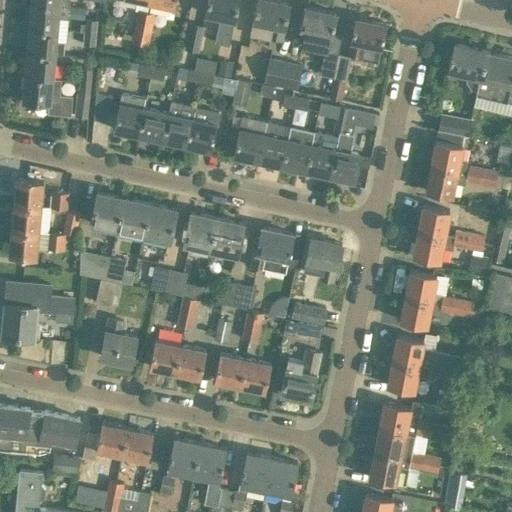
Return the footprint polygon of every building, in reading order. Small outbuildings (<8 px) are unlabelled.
[(141,42),(148,9),(150,1),(149,1),(149,0),(137,0),(136,9),(138,9),(132,40),(141,42)] [(221,17),(219,29),(216,41),(230,44),(239,0),(208,0),(205,14),(221,17)] [(277,0),(258,0),(254,21),(251,34),(283,40),(290,3),(277,0)] [(31,26),(58,28),(59,17),(69,17),(70,5),(33,2),(31,26)] [(320,49),(332,52),(338,53),(342,35),(332,33),(336,12),(306,6),(301,28),(324,33),(320,49)] [(156,11),(148,9),(141,42),(149,44),(156,11)] [(349,54),(349,55),(352,56),(361,58),(379,62),(382,47),(387,23),(357,17),(349,54)] [(85,31),(96,32),(98,19),(87,18),(86,22),(82,22),(81,30),(85,31)] [(191,21),(185,47),(200,51),(205,24),(191,21)] [(65,40),(57,40),(58,28),(31,26),(29,51),(55,53),(56,52),(64,53),(65,40)] [(96,32),(85,31),(84,43),(95,44),(96,32)] [(480,77),(487,50),(455,42),(449,70),(480,77)] [(511,56),(487,50),(480,77),(476,93),(507,100),(511,101),(511,56)] [(26,74),(53,77),(55,53),(29,51),(26,74)] [(281,85),(286,61),(270,58),(265,82),(281,85)] [(286,61),(281,85),(296,88),(307,91),(310,76),(307,75),(309,66),(286,61)] [(139,73),(151,76),(154,64),(142,62),(139,73)] [(219,73),(230,75),(232,64),(221,62),(219,73)] [(166,67),(154,64),(151,76),(164,78),(166,67)] [(80,80),(92,81),(93,68),(82,66),(80,80)] [(189,79),(200,81),(202,70),(191,67),(189,79)] [(214,72),(202,70),(200,81),(212,83),(214,72)] [(62,78),(53,77),(26,74),(24,100),(49,102),(48,111),(72,113),(73,94),(60,93),(62,78)] [(330,96),(342,99),(344,91),(346,79),(334,76),(333,76),(329,96),(330,96)] [(92,81),(80,80),(79,91),(77,90),(75,116),(88,118),(92,81)] [(270,96),(272,85),(260,83),(258,94),(270,96)] [(139,134),(144,108),(147,96),(122,91),(114,129),(139,134)] [(107,121),(113,96),(96,92),(94,118),(107,121)] [(283,104),(294,106),(297,96),(285,93),(283,104)] [(310,99),(297,96),(294,106),(308,110),(310,99)] [(171,104),(163,139),(187,144),(195,104),(172,99),(171,104)] [(139,134),(163,139),(171,104),(159,101),(157,110),(144,108),(139,134)] [(195,104),(187,144),(211,149),(220,109),(195,104)] [(337,116),(348,119),(345,131),(340,130),(340,131),(337,148),(336,148),(330,174),(355,179),(360,153),(351,151),(354,134),(353,134),(355,122),(373,126),(376,112),(340,105),(337,116)] [(348,119),(337,116),(334,130),(340,131),(340,130),(345,131),(348,119)] [(438,129),(438,130),(468,135),(471,123),(441,118),(438,129)] [(259,159),(266,123),(253,120),(251,130),(240,127),(234,154),(259,159)] [(266,123),(259,159),(282,164),(290,125),(267,120),(267,123),(266,123)] [(290,125),(282,164),(307,169),(314,135),(315,130),(290,125)] [(314,135),(307,169),(330,174),(336,148),(324,145),(325,137),(314,135)] [(468,172),(467,179),(481,182),(484,168),(469,165),(470,160),(460,158),(463,145),(437,140),(432,165),(468,172)] [(509,161),(501,159),(498,171),(506,172),(509,161)] [(467,179),(468,172),(432,165),(427,191),(453,196),(456,182),(465,184),(466,179),(467,179)] [(495,185),(497,173),(498,171),(484,168),(481,182),(495,185)] [(42,205),(44,179),(17,177),(14,203),(42,205)] [(51,206),(69,207),(71,191),(53,189),(51,206)] [(117,229),(124,196),(98,190),(91,223),(117,229)] [(124,196),(117,229),(143,234),(150,202),(124,196)] [(150,202),(143,234),(170,240),(177,207),(150,202)] [(51,206),(14,203),(12,228),(39,231),(39,230),(49,230),(51,206)] [(424,204),(418,230),(445,235),(450,209),(424,204)] [(81,210),(69,208),(64,231),(77,233),(81,210)] [(211,248),(218,216),(191,210),(184,243),(211,248)] [(218,216),(211,248),(237,254),(244,221),(218,216)] [(504,261),(511,226),(511,219),(503,217),(494,259),(504,261)] [(251,266),(264,269),(265,267),(286,272),(289,258),(287,258),(293,232),(262,225),(256,250),(254,250),(251,266)] [(39,231),(12,228),(10,254),(37,256),(39,231)] [(455,237),(453,244),(454,244),(468,247),(470,240),(471,231),(456,228),(455,237)] [(418,230),(413,255),(440,261),(443,246),(452,248),(453,244),(455,237),(445,235),(418,230)] [(65,249),(67,233),(50,231),(48,247),(65,249)] [(470,240),(468,247),(483,250),(484,243),(485,236),(486,234),(471,231),(470,240)] [(311,236),(306,259),(304,270),(321,274),(320,279),(334,282),(342,242),(311,236)] [(107,278),(112,256),(80,249),(80,272),(101,276),(107,278)] [(473,253),(470,269),(486,272),(489,257),(473,253)] [(112,256),(107,278),(121,281),(126,259),(112,256)] [(167,291),(172,268),(155,265),(150,288),(167,291)] [(167,291),(176,293),(181,294),(185,271),(172,268),(167,291)] [(410,269),(406,295),(441,302),(439,308),(454,311),(457,296),(443,293),(446,278),(437,276),(437,274),(410,269)] [(511,292),(511,275),(495,271),(491,288),(511,292)] [(121,281),(107,278),(101,276),(95,301),(111,304),(111,302),(118,303),(123,281),(121,281)] [(239,282),(223,279),(218,301),(235,304),(239,282)] [(72,321),(74,297),(50,295),(51,284),(7,280),(2,335),(34,337),(37,311),(57,313),(56,320),(72,321)] [(235,304),(251,307),(256,286),(239,282),(235,304)] [(181,294),(176,293),(174,304),(181,305),(177,324),(184,325),(190,296),(183,295),(181,294)] [(280,313),(284,299),(273,295),(268,309),(280,313)] [(406,295),(401,320),(427,325),(430,308),(439,310),(439,308),(441,302),(406,295)] [(190,296),(184,325),(192,326),(198,298),(190,296)] [(457,296),(454,311),(477,316),(478,309),(469,307),(471,299),(457,296)] [(324,323),(327,307),(294,301),(291,315),(324,323)] [(249,339),(255,310),(248,309),(241,337),(249,339)] [(255,310),(249,339),(256,340),(263,312),(255,310)] [(228,340),(232,320),(218,317),(213,338),(228,340)] [(322,324),(298,319),(288,317),(286,329),(320,335),(322,324)] [(131,362),(136,336),(121,333),(124,321),(109,318),(101,356),(131,362)] [(398,334),(393,360),(419,365),(428,366),(426,372),(441,375),(443,364),(458,367),(460,355),(432,349),(423,347),(424,339),(423,339),(398,334)] [(175,371),(180,344),(155,339),(150,366),(175,371)] [(180,344),(175,371),(201,376),(206,349),(180,344)] [(306,348),(304,360),(288,357),(287,366),(278,364),(275,377),(283,378),(280,393),(312,399),(321,351),(306,348)] [(240,384),(245,358),(219,352),(214,379),(240,384)] [(245,358),(240,384),(265,390),(271,363),(245,358)] [(393,360),(388,385),(414,390),(419,365),(393,360)] [(443,364),(441,375),(456,378),(458,367),(443,364)] [(384,401),(379,426),(416,434),(417,433),(445,438),(452,440),(453,432),(431,429),(432,420),(418,417),(417,420),(408,419),(411,406),(384,401)] [(74,441),(80,417),(45,409),(45,411),(30,410),(31,407),(0,403),(0,447),(38,451),(38,447),(49,448),(50,442),(52,442),(52,437),(74,441)] [(123,454),(128,427),(103,421),(100,433),(87,431),(81,462),(94,464),(97,449),(123,454)] [(409,466),(410,466),(423,469),(426,454),(413,452),(416,434),(379,426),(374,451),(411,458),(409,466)] [(128,427),(123,454),(148,459),(154,432),(128,427)] [(194,474),(200,442),(174,436),(168,468),(194,474)] [(443,447),(452,448),(453,440),(452,440),(445,438),(443,447)] [(223,511),(228,488),(221,487),(218,486),(220,479),(227,447),(200,442),(194,474),(211,477),(210,484),(207,501),(214,502),(212,511),(223,511)] [(266,488),(272,457),(246,451),(240,482),(266,488)] [(410,466),(409,466),(411,458),(374,451),(369,477),(406,484),(410,466)] [(78,470),(79,455),(54,453),(53,467),(78,470)] [(426,454),(423,469),(438,472),(439,464),(440,457),(426,454)] [(272,457),(266,488),(292,493),(298,462),(272,457)] [(83,511),(39,507),(40,499),(45,495),(46,487),(42,482),(43,471),(20,469),(15,511),(83,511)] [(460,471),(449,469),(443,500),(454,502),(460,471)] [(171,494),(174,477),(162,475),(159,491),(171,494)] [(107,494),(121,497),(124,483),(109,480),(108,489),(107,494)] [(104,505),(107,494),(108,489),(77,483),(74,500),(104,505)] [(228,488),(223,511),(234,511),(235,507),(243,508),(246,492),(234,489),(228,488)] [(146,511),(150,492),(139,490),(134,511),(146,511)] [(362,511),(389,511),(393,498),(366,493),(362,511)] [(121,497),(107,494),(104,505),(104,508),(118,511),(121,497)] [(291,511),(293,500),(282,498),(278,511),(291,511)]
